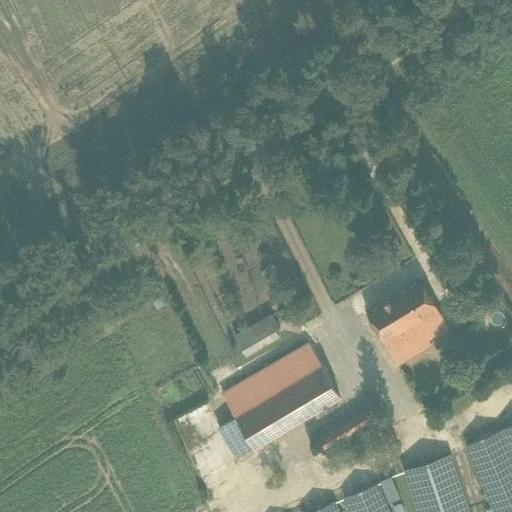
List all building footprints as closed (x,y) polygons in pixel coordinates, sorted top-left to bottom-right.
[(374,330),(377,329),(391,353),(445,321),(420,279),(367,312),(370,317),(367,319),(369,323),(371,327),(374,330)] [(234,334),(245,355),(274,338),(262,317),(234,334)] [(235,415),(218,426),(228,443),(236,456),(339,395),(308,343),(222,393),(235,415)] [(511,365),(492,378),(501,391),(511,384),(511,365)] [(319,437),(326,447),(366,422),(376,438),(390,429),(374,403),(319,437)] [(511,421),(500,427),(511,451),(511,421)] [(511,511),(511,462),(497,429),(465,443),(495,511),(511,511)] [(402,469),(416,511),(470,511),(450,453),(402,469)] [(390,474),(379,479),(388,500),(399,496),(390,474)] [(342,497),(349,511),(388,511),(376,482),(342,497)] [(307,511),(338,511),(334,501),(307,511)] [(403,511),(400,502),(392,505),(395,511),(403,511)]
